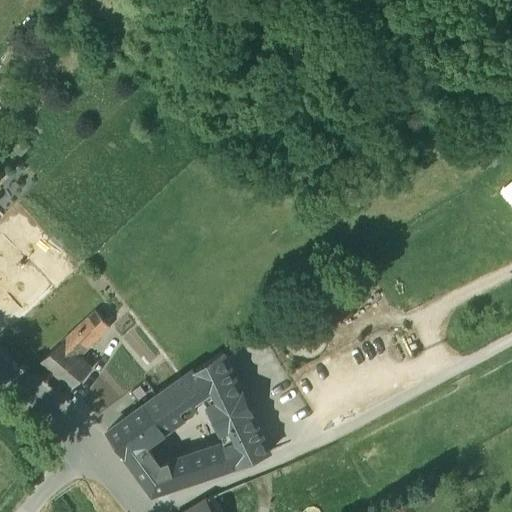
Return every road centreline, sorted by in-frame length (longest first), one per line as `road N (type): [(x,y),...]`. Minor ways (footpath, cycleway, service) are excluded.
road 1 (track): [(322,438),(511,336)]
road 2 (residential): [(90,449),(0,363)]
